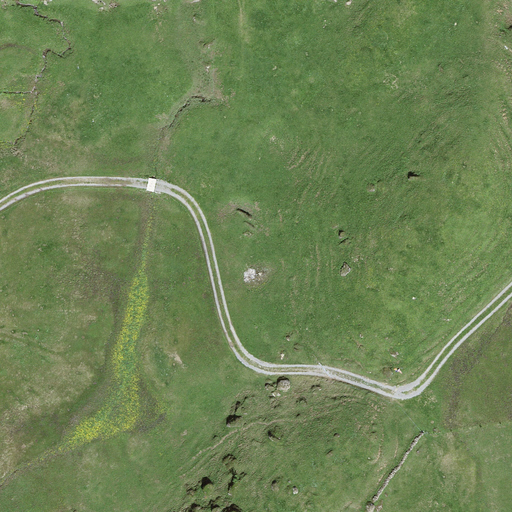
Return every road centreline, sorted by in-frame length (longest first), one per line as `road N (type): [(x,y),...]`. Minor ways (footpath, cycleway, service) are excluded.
road 1 (track): [(511,292),(409,393),(316,371),(267,370),(237,349),(196,213),(159,185)]
road 2 (track): [(159,185),(42,189),(0,208)]
